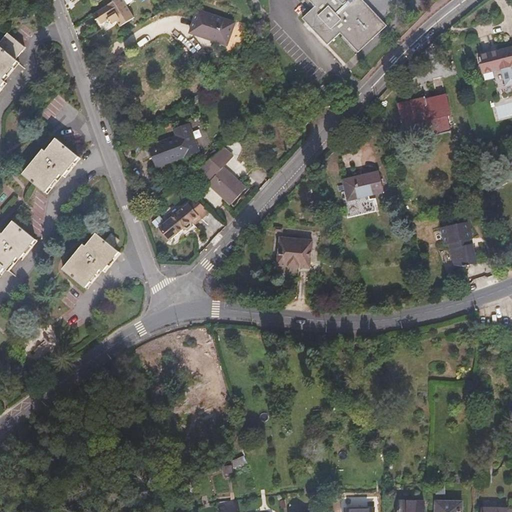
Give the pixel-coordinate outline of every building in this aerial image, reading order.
[(116,0),(88,18),(91,23),(93,22),(96,27),(105,22),(108,27),(112,25),(116,30),(130,21),(116,0)] [(391,28),(363,0),(311,0),(321,10),(307,23),(333,49),(345,37),(363,56),(391,28)] [(203,7),(195,29),(231,42),(239,20),(203,7)] [(0,86),(5,81),(1,77),(16,59),(11,53),(20,43),(6,30),(0,35),(0,86)] [(476,60),(480,78),(511,69),(511,52),(511,51),(476,60)] [(398,106),(403,129),(428,124),(431,139),(452,135),(449,116),(451,116),(448,98),(427,102),(426,100),(398,106)] [(41,144),(23,171),(48,187),(61,169),(64,172),(78,150),(53,133),(45,146),(41,144)] [(149,149),(155,170),(185,161),(178,140),(149,149)] [(210,181),(208,184),(225,199),(231,204),(245,188),(222,168),(220,166),(229,155),(223,149),(197,170),(210,181)] [(220,166),(222,168),(232,157),(229,155),(220,166)] [(345,186),(351,212),(371,208),(370,202),(382,200),(377,179),(345,186)] [(208,184),(206,183),(197,193),(220,213),(227,205),(223,202),(225,199),(208,184)] [(194,198),(189,203),(201,214),(206,209),(194,198)] [(168,227),(179,238),(188,228),(192,230),(194,228),(195,225),(193,223),(201,214),(189,203),(168,227)] [(0,231),(0,271),(4,266),(8,268),(18,257),(22,259),(37,239),(12,220),(2,233),(0,231)] [(469,243),(481,240),(477,223),(450,230),(454,247),(458,246),(462,260),(465,267),(475,267),(487,264),(483,245),(471,248),(469,243)] [(179,238),(168,227),(161,235),(173,245),(179,238)] [(82,244),(63,269),(88,288),(101,270),(104,272),(120,251),(113,246),(119,238),(111,232),(104,239),(96,232),(85,246),(82,244)] [(281,244),(280,269),(313,270),(314,245),(281,244)]
